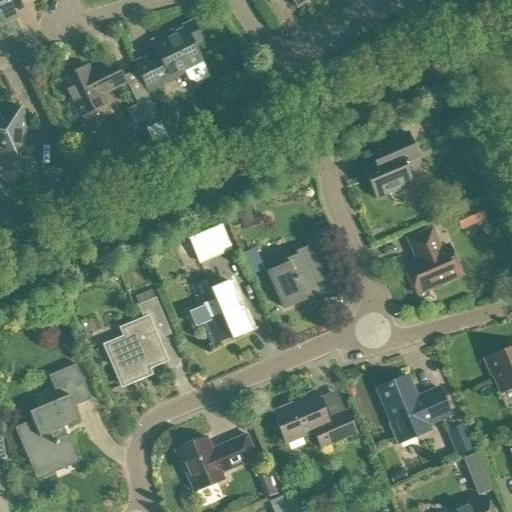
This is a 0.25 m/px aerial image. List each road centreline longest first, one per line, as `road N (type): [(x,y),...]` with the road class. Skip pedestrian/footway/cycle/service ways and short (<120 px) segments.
road 1 (track): [(473,56),(0,284)]
road 2 (residential): [(138,511),(134,448),(161,415),(373,331)]
road 3 (residential): [(373,331),(315,133),(282,59)]
road 4 (residential): [(373,331),(400,339),(511,305)]
